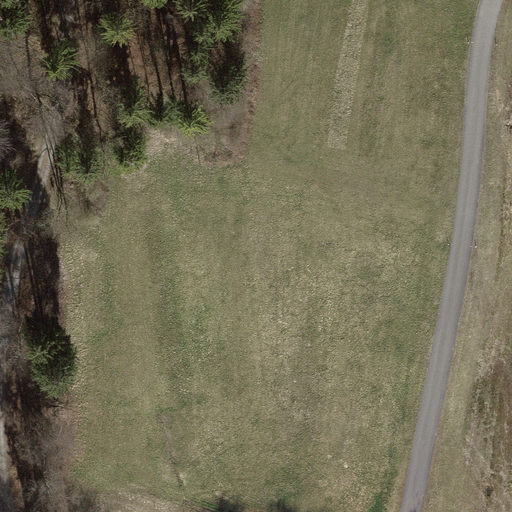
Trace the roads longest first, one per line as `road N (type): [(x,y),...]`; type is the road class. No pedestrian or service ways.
road 1 (track): [(13,511),(3,326),(56,111),(96,40),(97,0)]
road 2 (unclassified): [(492,0),(456,283),(413,511)]
